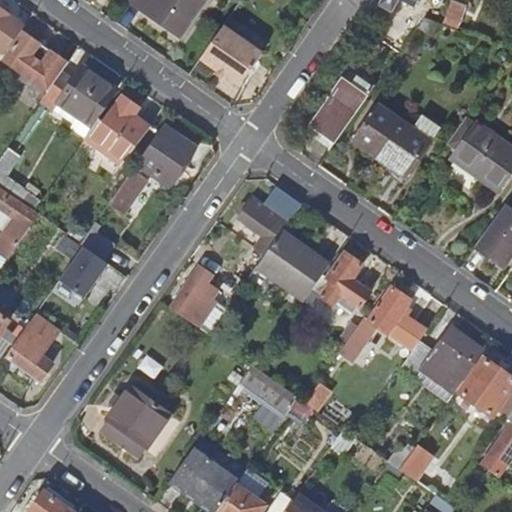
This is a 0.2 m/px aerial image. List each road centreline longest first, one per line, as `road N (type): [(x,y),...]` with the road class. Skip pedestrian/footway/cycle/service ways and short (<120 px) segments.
road 1 (unclassified): [(34,444),(249,141)]
road 2 (residential): [(249,141),(511,323)]
road 3 (residential): [(53,0),(249,141)]
road 4 (residential): [(249,141),(347,0)]
